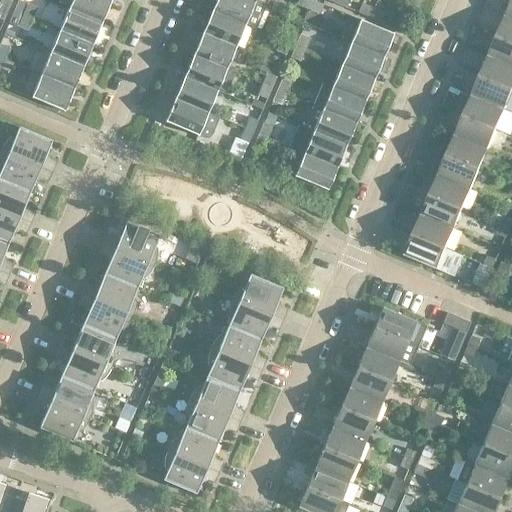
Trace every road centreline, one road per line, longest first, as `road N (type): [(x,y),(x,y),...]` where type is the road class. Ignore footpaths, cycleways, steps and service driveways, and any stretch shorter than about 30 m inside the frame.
road 1 (residential): [(239,511),(451,0)]
road 2 (residential): [(0,393),(161,0)]
